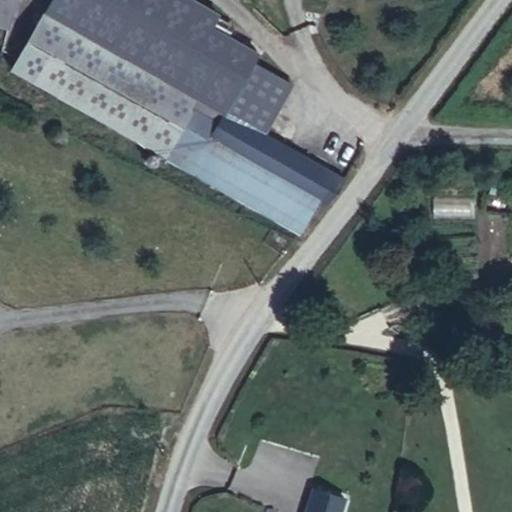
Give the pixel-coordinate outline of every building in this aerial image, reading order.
[(0,0),(0,25),(15,29),(21,0),(0,0)] [(39,80),(186,173),(206,140),(222,115),(202,103),(76,22),(39,80)] [(222,115),(232,121),(264,70),(235,51),(202,103),(222,115)] [(326,215),(344,190),(232,121),(222,115),(206,140),(318,210),(326,215)] [(296,244),(318,210),(206,140),(186,173),(296,244)] [(296,394),(281,443),(306,451),(321,402),(296,394)] [(344,511),(349,495),(315,485),(306,511),(344,511)]
